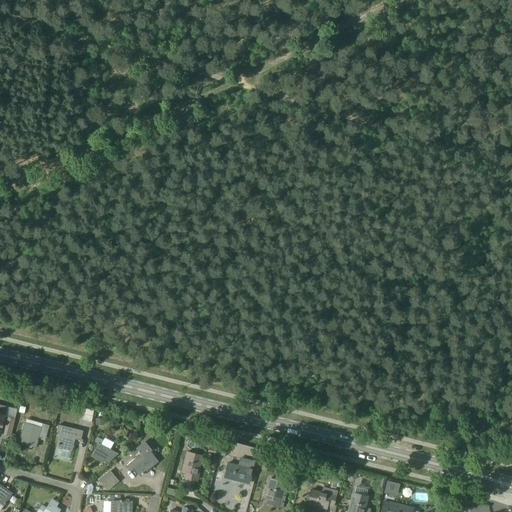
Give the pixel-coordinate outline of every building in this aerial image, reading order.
[(55,405),(49,407),(51,414),(57,412),(55,405)] [(83,421),(91,423),(93,416),(85,414),(83,421)] [(8,417),(4,433),(11,436),(16,419),(8,417)] [(41,427),(24,423),(20,442),(36,446),(41,427)] [(91,432),(63,426),(58,448),(72,451),(73,442),(88,445),(91,432)] [(104,440),(97,437),(95,442),(98,444),(91,456),(103,463),(105,461),(108,463),(118,453),(111,449),(101,444),(104,440)] [(217,446),(210,445),(208,452),(215,454),(217,446)] [(147,449),(141,453),(139,450),(134,453),(137,457),(126,466),(130,470),(134,467),(140,475),(157,461),(147,449)] [(200,454),(186,451),(182,470),(186,471),(184,479),(195,482),(200,465),(198,464),(200,454)] [(300,473),(302,462),(293,461),(291,471),(300,473)] [(253,468),(239,464),(239,465),(227,463),(224,477),(243,482),(244,478),(250,480),(253,468)] [(357,477),(352,469),(349,471),(345,473),(350,481),(357,477)] [(110,471),(99,480),(108,491),(119,481),(110,471)] [(270,478),(265,497),(269,498),(267,504),(282,508),(287,487),(283,486),(284,482),(270,478)] [(340,479),(332,478),(330,487),(336,488),(336,486),(339,487),(340,479)] [(400,484),(387,481),(384,493),(397,496),(400,484)] [(12,493),(0,484),(0,503),(3,506),(12,493)] [(338,490),(331,488),(330,492),(322,490),(321,492),(311,489),(307,504),(327,509),(327,506),(334,507),(338,490)] [(367,496),(353,493),(348,511),(369,511),(370,509),(364,508),(367,496)] [(437,501),(441,509),(451,503),(447,495),(437,501)] [(42,511),(58,511),(60,510),(53,506),(56,501),(51,499),(42,511)] [(447,511),(455,511),(467,505),(463,499),(446,510),(447,511)] [(116,500),(116,502),(112,501),(111,501),(110,511),(131,511),(132,501),(116,500)] [(384,501),(382,508),(387,509),(386,511),(412,511),(414,507),(389,501),(389,502),(384,501)]
